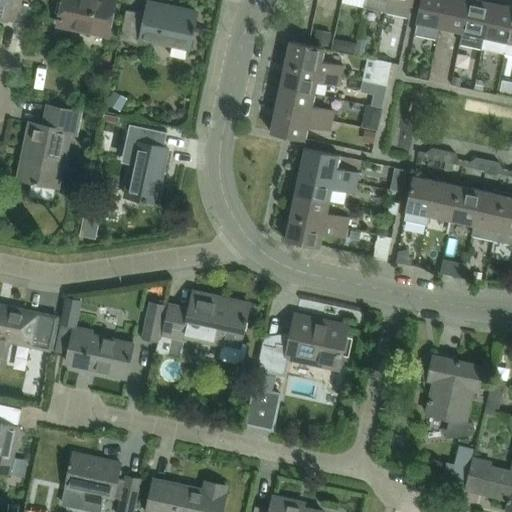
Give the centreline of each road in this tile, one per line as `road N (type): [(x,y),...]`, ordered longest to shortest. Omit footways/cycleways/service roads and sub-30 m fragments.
road 1 (residential): [(359,474),(59,403)]
road 2 (residential): [(243,236),(190,257),(64,273),(0,264)]
road 3 (residential): [(243,236),(218,172),(220,104),(252,0)]
road 4 (residential): [(395,292),(359,474)]
road 5 (residential): [(395,292),(279,263),(243,236)]
